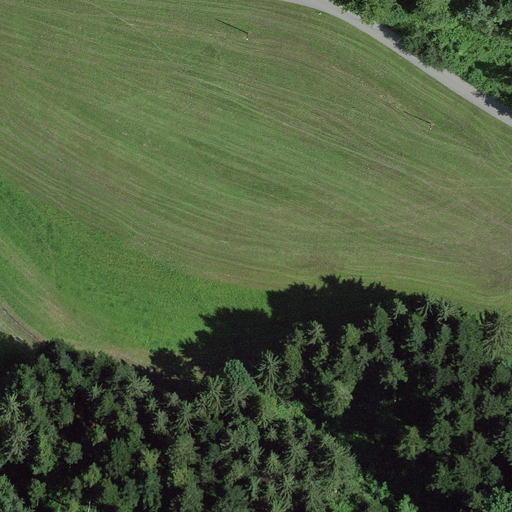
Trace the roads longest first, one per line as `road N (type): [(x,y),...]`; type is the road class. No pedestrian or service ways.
road 1 (track): [(336,511),(199,450),(50,365),(0,322)]
road 2 (residential): [(511,113),(347,16),(296,0)]
